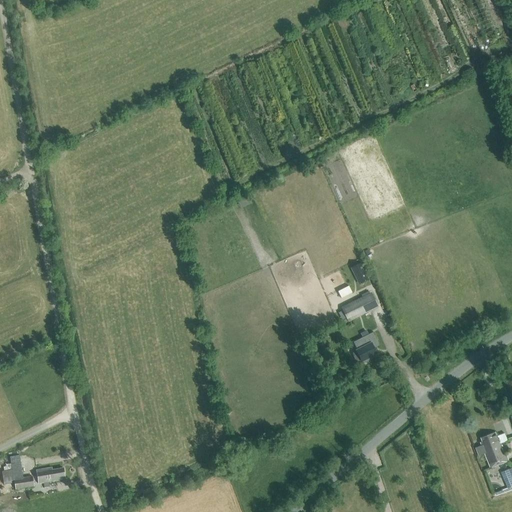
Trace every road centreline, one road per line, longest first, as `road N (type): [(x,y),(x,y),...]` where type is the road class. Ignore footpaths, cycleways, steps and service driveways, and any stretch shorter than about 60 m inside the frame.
road 1 (track): [(511,110),(498,65),(483,53),(438,86),(231,186)]
road 2 (unclassified): [(101,511),(70,401),(30,169)]
road 3 (unclassified): [(290,511),(452,374),(511,338)]
road 4 (unclassified): [(30,169),(0,0)]
